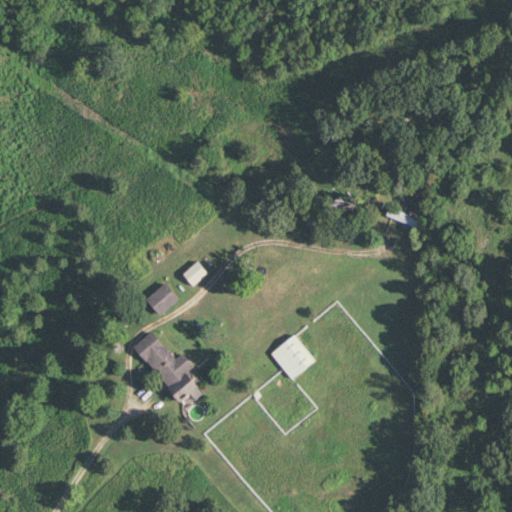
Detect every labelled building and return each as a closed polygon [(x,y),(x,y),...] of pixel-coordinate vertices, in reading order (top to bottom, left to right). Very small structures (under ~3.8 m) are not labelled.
[(384,216),(425,235),(429,225),(419,221),(426,206),(413,200),(406,217),(387,208),(384,216)] [(180,275),(190,287),(205,275),(195,263),(180,275)] [(177,300),(163,284),(143,301),(157,317),(177,300)] [(173,361),(149,333),(131,348),(177,404),(187,396),(193,403),(202,396),(184,374),(191,368),(180,355),(173,361)] [(312,364),(292,337),(269,354),(289,381),(312,364)]
